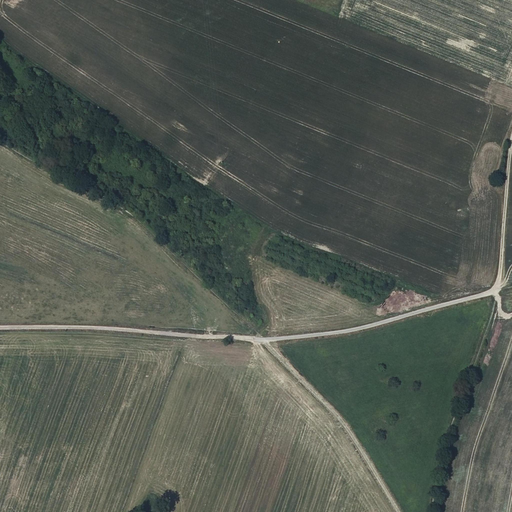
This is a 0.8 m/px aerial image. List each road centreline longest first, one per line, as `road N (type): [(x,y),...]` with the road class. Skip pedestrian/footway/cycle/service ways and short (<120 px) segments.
road 1 (track): [(0,141),(119,206),(164,245),(332,412),(397,511)]
road 2 (track): [(495,289),(328,333),(265,341),(0,326)]
road 3 (track): [(495,289),(430,511)]
road 4 (track): [(511,132),(495,289)]
